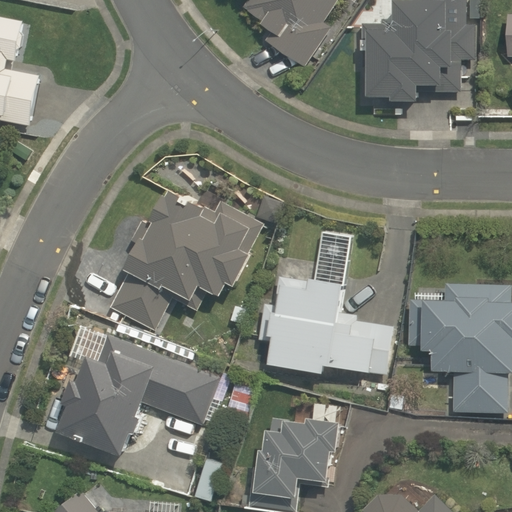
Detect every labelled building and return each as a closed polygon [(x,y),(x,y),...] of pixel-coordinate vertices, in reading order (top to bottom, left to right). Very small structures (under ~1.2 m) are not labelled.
[(256,0),(245,17),(270,34),(265,41),(309,70),(337,27),(329,22),(343,0),(256,0)] [(468,0),(429,0),(429,9),(397,8),(396,36),(379,36),(376,102),(427,105),(427,95),(464,96),(468,0)] [(30,24),(0,18),(0,120),(34,127),(43,75),(10,69),(11,63),(23,65),(30,24)] [(266,224),(221,201),(216,212),(206,207),(171,189),(168,195),(164,193),(151,219),(154,221),(153,224),(144,219),(133,239),(138,241),(124,267),(130,270),(111,307),(156,330),(173,297),(198,310),(209,289),(220,295),(227,281),(234,284),(250,253),(266,224)] [(348,266),(280,260),(271,345),(280,346),(277,372),(337,377),(337,371),(391,376),(396,323),(353,319),(355,291),(345,290),(348,266)] [(511,292),(449,290),(449,300),(415,298),(412,352),(436,353),(435,376),(458,377),(456,415),(508,418),(509,376),(511,376),(511,292)] [(221,376),(108,334),(99,359),(87,355),(77,380),(72,378),(62,402),(68,404),(58,430),(122,454),(130,431),(135,433),(142,417),(137,415),(142,401),(203,424),(221,376)] [(332,450),(337,450),(340,426),(341,421),(307,416),(307,421),(285,418),(273,417),(271,429),(267,429),(264,449),(260,448),(258,467),(254,467),(249,507),(285,511),(296,511),(301,483),(327,487),(328,480),(332,450)] [(100,511),(81,489),(53,511),(100,511)] [(455,511),(436,493),(418,511),(401,494),(379,493),(363,509),(363,511),(455,511)]
